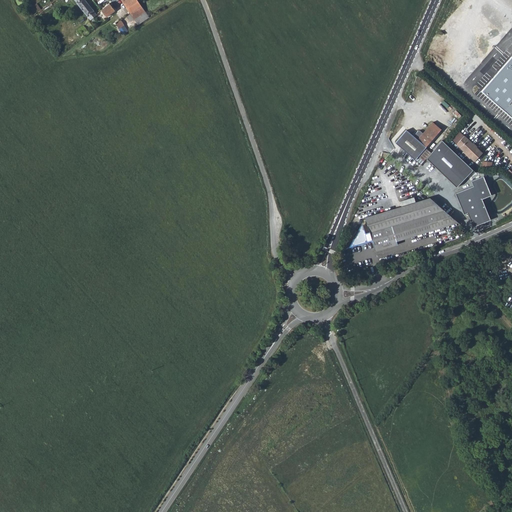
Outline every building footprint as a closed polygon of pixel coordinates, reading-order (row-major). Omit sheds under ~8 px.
[(73,0),(87,18),(93,13),(83,0),(73,0)] [(119,0),(129,13),(139,5),(134,0),(119,0)] [(99,9),(104,16),(111,11),(105,4),(99,9)] [(125,16),(129,21),(133,19),(139,25),(149,19),(139,5),(129,13),(125,16)] [(112,24),(116,32),(119,30),(118,27),(121,25),(118,20),(112,24)] [(414,162),(426,148),(441,131),(432,124),(423,135),(420,133),(418,133),(413,138),(406,132),(395,144),(414,162)] [(456,145),(474,162),(482,154),(464,137),(456,145)] [(443,141),(427,159),(457,187),(473,170),(443,141)] [(367,242),(366,239),(372,238),(372,240),(375,251),(395,244),(394,242),(458,222),(451,216),(429,198),(416,202),(414,197),(400,201),(401,206),(366,217),(370,233),(365,234),(364,230),(360,228),(352,243),(355,245),(367,242)] [(444,209),(450,214),(453,211),(447,206),(444,209)] [(451,216),(458,222),(459,223),(462,220),(454,213),(451,216)] [(464,227),(472,235),(477,232),(468,224),(464,227)]
